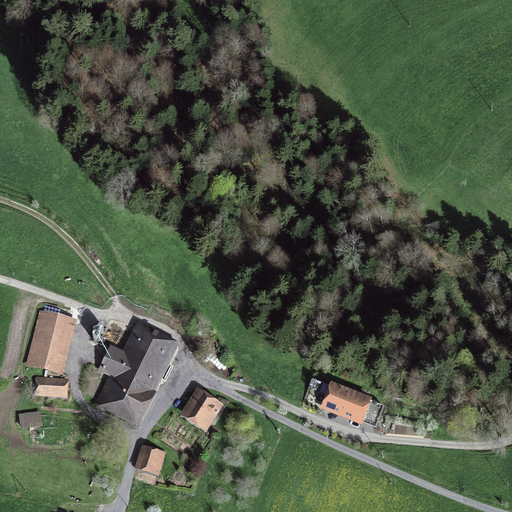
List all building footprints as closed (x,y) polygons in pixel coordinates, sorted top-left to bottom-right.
[(39,314),(27,365),(38,368),(60,373),(72,322),(39,314)] [(172,341),(142,326),(123,361),(108,353),(99,372),(115,380),(104,402),(135,417),(172,341)] [(35,392),(67,395),(69,380),(37,378),(35,392)] [(320,394),(329,397),(325,408),(361,422),(362,419),(377,425),(384,408),(333,387),(332,388),(324,385),(320,394)] [(183,415),(206,430),(221,407),(198,393),(183,415)] [(41,426),(39,413),(20,416),(22,428),(41,426)] [(143,450),(137,471),(156,476),(161,454),(143,450)]
